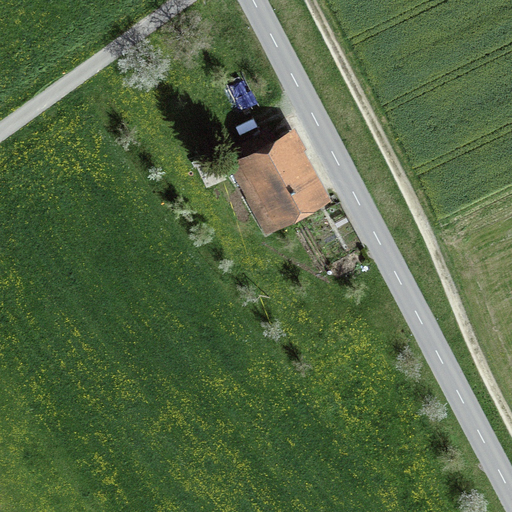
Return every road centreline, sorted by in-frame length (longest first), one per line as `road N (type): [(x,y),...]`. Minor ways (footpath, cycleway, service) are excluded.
road 1 (tertiary): [(252,0),(511,497)]
road 2 (track): [(315,0),(511,420)]
road 3 (unclassified): [(181,0),(0,133)]
